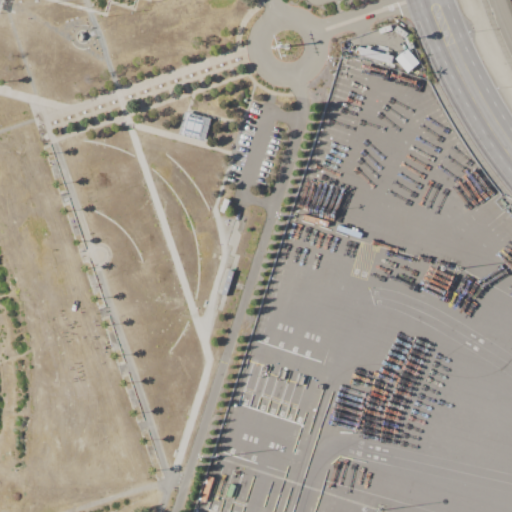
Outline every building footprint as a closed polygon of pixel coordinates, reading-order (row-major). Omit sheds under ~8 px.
[(391,25),(393,30),(381,34),(379,29),(391,25)] [(406,37),(395,29),(398,25),(409,33),(406,37)] [(415,47),(410,49),(406,37),(411,36),(415,47)] [(393,64),(357,53),(359,46),(395,56),(393,64)] [(400,59),(408,51),(421,64),(413,72),(400,59)] [(185,111),(179,134),(204,140),(210,118),(185,111)]
